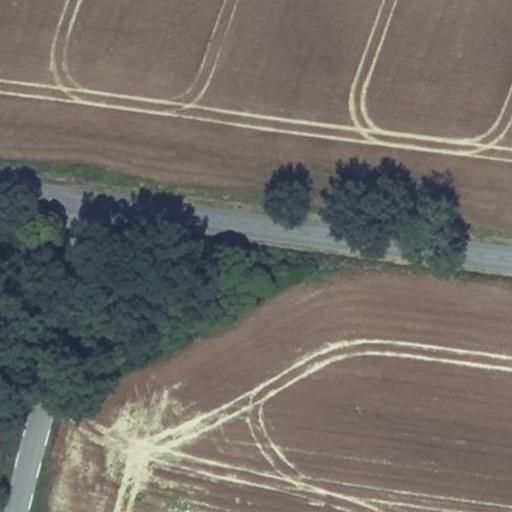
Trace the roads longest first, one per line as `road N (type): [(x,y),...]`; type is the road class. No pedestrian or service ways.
road 1 (tertiary): [(87,204),(511,254)]
road 2 (unclassified): [(15,511),(87,204)]
